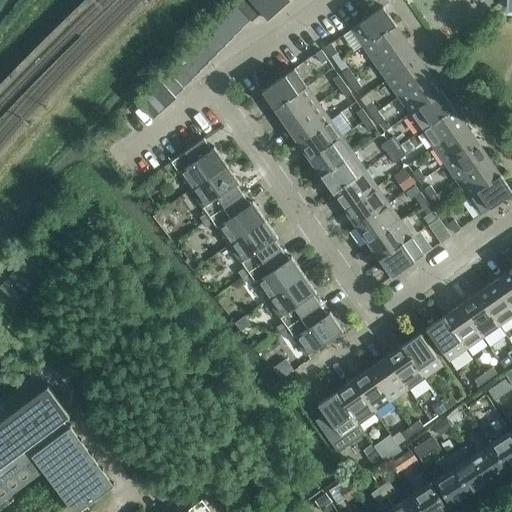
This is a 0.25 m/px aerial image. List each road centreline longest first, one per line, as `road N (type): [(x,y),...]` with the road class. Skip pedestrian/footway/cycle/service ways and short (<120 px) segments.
road 1 (residential): [(382,311),(220,79)]
road 2 (residential): [(382,311),(511,215)]
road 3 (residential): [(220,79),(320,0)]
